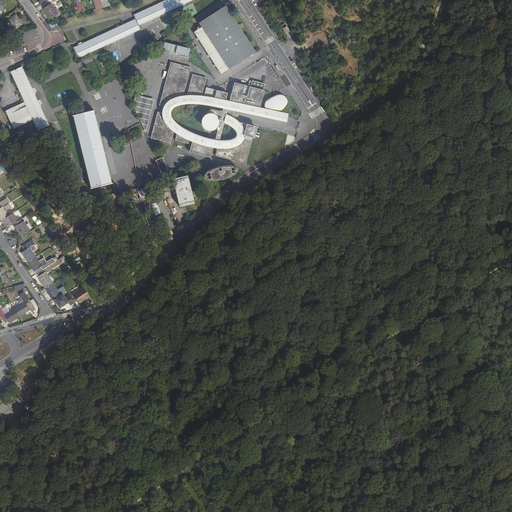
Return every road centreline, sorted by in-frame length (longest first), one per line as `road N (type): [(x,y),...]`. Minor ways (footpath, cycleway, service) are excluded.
road 1 (track): [(121,511),(511,266)]
road 2 (residential): [(323,126),(215,203),(127,296),(102,309)]
road 3 (track): [(440,0),(412,66),(356,111),(323,126)]
